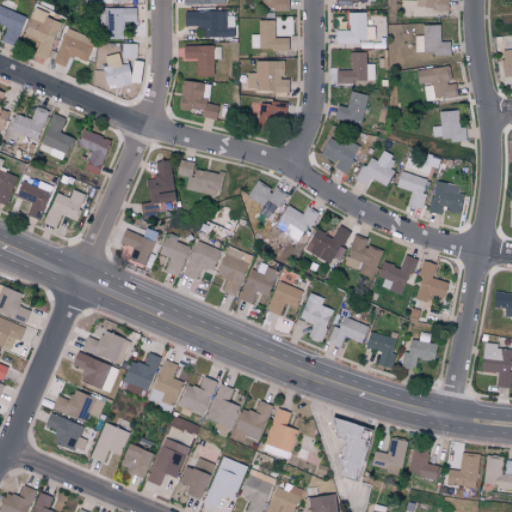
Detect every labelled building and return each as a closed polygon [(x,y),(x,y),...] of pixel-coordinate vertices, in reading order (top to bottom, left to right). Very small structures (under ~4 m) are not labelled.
[(260,0),(260,9),(287,10),(287,0),(260,0)] [(416,0),(416,8),(447,9),(447,0),(416,0)] [(25,16),(0,6),(0,24),(7,27),(1,40),(13,45),(25,16)] [(60,23),(46,17),(47,13),(35,7),(23,35),(39,42),(34,55),(45,59),(60,23)] [(135,8),(107,8),(107,38),(122,38),(122,22),(136,22),(135,8)] [(225,27),(226,12),(184,11),(183,26),(197,26),(197,37),(233,37),(233,27),(225,27)] [(274,20),(258,20),(258,35),(250,35),(250,49),(288,50),(288,38),(274,38),(274,20)] [(414,36),(414,53),(432,52),(433,56),(449,56),(449,42),(440,42),(439,25),(421,25),(422,36),(414,36)] [(122,58),(136,58),(137,44),(122,44),(122,58)] [(213,59),(221,59),(220,45),(182,46),(183,59),(195,59),(196,76),(213,76),(213,59)] [(503,77),(511,76),(511,48),(500,50),(503,77)] [(335,82),(375,81),(374,64),(365,64),(365,52),(350,52),(350,70),(335,70),(335,82)] [(105,88),(137,83),(134,62),(130,62),(130,63),(121,64),(119,53),(104,55),(106,65),(102,66),(105,88)] [(288,91),(288,79),(283,80),(283,61),(255,61),(255,73),(246,73),(246,91),(288,91)] [(415,70),(417,85),(423,84),(425,100),(457,96),(455,82),(450,82),(448,66),(415,70)] [(201,117),(216,119),(217,104),(207,103),(209,84),(181,81),(178,108),(202,111),(201,117)] [(0,100),(3,93),(0,91),(0,130),(0,131),(8,112),(0,108),(0,100)] [(366,95),(349,91),(346,107),(336,105),(333,118),(360,124),(366,95)] [(258,103),(257,121),(284,122),(285,102),(270,101),(269,104),(258,103)] [(31,119),(15,113),(9,130),(38,140),(48,110),(36,106),(31,119)] [(438,111),(439,125),(431,126),(432,140),(464,138),(464,127),(458,127),(457,110),(438,111)] [(73,138),(59,133),(65,119),(53,114),(39,149),(49,153),(48,155),(63,161),(73,138)] [(100,175),(108,138),(81,131),(78,146),(90,149),(85,171),(100,175)] [(333,167),(345,173),(358,148),(330,134),(320,154),(336,162),(333,167)] [(366,185),(369,178),(385,185),(395,162),(390,160),(392,155),(381,150),(377,160),(366,156),(356,181),(366,185)] [(17,177),(0,169),(0,165),(2,160),(0,158),(0,203),(5,205),(17,177)] [(145,179),(149,202),(139,204),(141,215),(176,209),(168,160),(155,162),(157,177),(145,179)] [(177,175),(191,177),(193,162),(178,160),(177,175)] [(185,189),(218,196),(222,174),(194,169),(192,178),(187,177),(185,189)] [(421,209),(425,194),(422,193),(426,178),(399,171),(395,187),(411,191),(408,206),(421,209)] [(262,206),(258,212),(268,219),(285,193),(275,186),(272,191),(256,180),(246,196),(262,206)] [(459,212),(462,194),(457,193),(458,185),(433,181),(428,212),(440,214),(441,209),(459,212)] [(55,228),(60,214),(74,220),(85,195),(72,190),(69,198),(55,192),(43,223),(55,228)] [(302,214),(286,205),(277,220),(287,225),(282,234),(296,242),(306,224),(310,227),(318,213),(306,206),(302,214)] [(305,251),(336,264),(350,231),(337,225),(332,237),(314,229),(305,251)] [(132,247),(128,259),(144,266),(154,241),(124,229),(118,242),(132,247)] [(381,250),(365,245),(367,239),(354,235),(343,267),(373,277),(381,250)] [(169,258),(164,271),(176,276),(189,247),(165,237),(157,253),(169,258)] [(211,273),(219,249),(195,241),(182,275),(195,280),(199,268),(211,273)] [(221,291),(234,296),(250,255),(226,246),(215,275),(226,280),(221,291)] [(414,258),(404,255),(399,268),(382,262),(377,277),(383,279),(380,287),(402,294),(414,258)] [(447,282),(431,278),(434,265),(421,261),(417,276),(420,277),(414,299),(428,303),(430,296),(442,299),(447,282)] [(257,273),(250,269),(237,298),(250,304),(256,291),(265,295),(276,271),(261,264),(257,273)] [(511,317),(511,278),(511,293),(493,292),(493,307),(504,308),(504,317),(511,317)] [(284,303),(294,307),(301,290),(278,281),(266,310),(279,315),(284,303)] [(18,306),(22,294),(0,285),(0,313),(25,323),(29,310),(18,306)] [(312,325),(306,337),(318,343),(332,310),(320,305),(323,299),(309,293),(297,318),(312,325)] [(361,343),(367,325),(342,317),(338,328),(332,326),(326,342),(340,347),(343,337),(361,343)] [(376,364),(389,368),(397,339),(369,331),(364,347),(380,352),(376,364)] [(85,336),(81,352),(122,363),(129,340),(101,332),(99,340),(85,336)] [(401,367),(415,369),(416,358),(434,360),(436,344),(428,343),(430,333),(419,332),(418,341),(409,339),(408,352),(403,351),(401,367)] [(497,373),(496,387),(508,388),(511,350),(496,348),(497,344),(483,343),(480,372),(497,373)] [(110,392),(118,368),(75,353),(71,365),(83,369),(79,382),(110,392)] [(130,360),(120,388),(144,397),(159,358),(147,353),(143,365),(130,360)] [(148,402),(171,410),(181,382),(171,378),(176,364),(163,359),(148,402)] [(198,389),(187,384),(177,405),(200,416),(216,382),(203,376),(198,389)] [(216,422),(212,431),(226,436),(242,393),(218,385),(206,419),(216,422)] [(51,409),(86,421),(89,414),(98,417),(104,402),(72,390),(69,400),(56,395),(51,409)] [(258,439),(270,405),(258,401),(253,413),(241,408),(233,430),(258,439)] [(262,451),(287,459),(296,430),(285,427),(289,413),(275,408),(262,451)] [(83,427),(49,412),(43,425),(56,431),(52,441),(80,453),(86,440),(79,437),(83,427)] [(365,442),(357,440),(360,426),(334,420),(330,437),(342,440),(334,476),(355,482),(365,442)] [(129,433),(105,423),(89,458),(102,463),(108,450),(119,455),(129,433)] [(163,474),(176,478),(187,447),(163,438),(147,481),(159,485),(163,474)] [(373,451),(370,468),(402,472),(406,441),(389,438),(387,453),(373,451)] [(152,453),(128,444),(120,465),(127,468),(126,472),(143,478),(152,453)] [(437,466),(426,464),(428,450),(412,448),(408,474),(435,478),(437,466)] [(446,470),(446,485),(476,487),(477,454),(460,454),(459,470),(446,470)] [(220,495),(233,500),(246,465),(221,457),(204,504),(215,508),(220,495)] [(211,463),(195,458),(192,469),(184,467),(179,483),(186,485),(183,494),(201,499),(211,463)] [(504,460),(486,458),(482,483),(498,485),(497,489),(511,491),(511,460),(505,460),(504,460)] [(260,511),(274,479),(250,469),(239,496),(250,500),(245,511),(260,511)] [(293,511),(300,488),(286,484),(284,490),(273,487),(265,511),(293,511)] [(26,511),(34,489),(22,486),(18,497),(5,492),(0,507),(0,511),(26,511)] [(52,497),(37,492),(31,511),(51,511),(47,511),(52,497)] [(335,511),(334,495),(307,497),(308,511),(335,511)]
